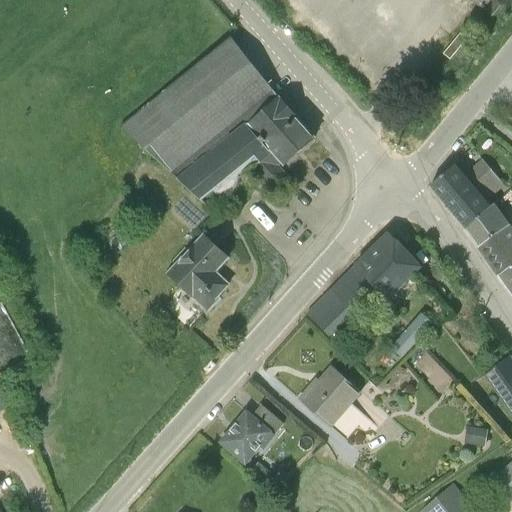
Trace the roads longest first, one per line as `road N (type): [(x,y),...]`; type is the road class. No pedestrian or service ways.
road 1 (tertiary): [(105,511),(401,185)]
road 2 (unclassified): [(401,185),(239,0)]
road 3 (tertiary): [(401,185),(511,327)]
road 4 (unclassified): [(401,185),(511,50)]
